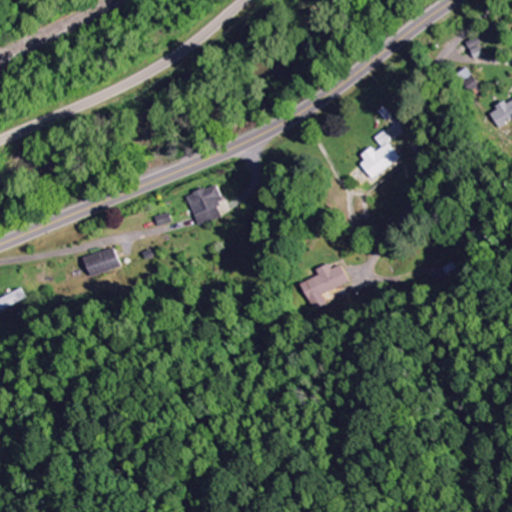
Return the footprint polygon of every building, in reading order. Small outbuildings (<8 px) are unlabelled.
[(511,101),(492,112),(499,127),(511,120),(511,101)] [(366,156),(369,163),(360,168),(368,183),(404,162),(394,145),(380,153),(377,149),(366,156)] [(201,227),(224,218),(219,204),(226,202),(220,186),(190,197),(201,227)] [(86,259),(92,277),(123,268),(117,249),(86,259)] [(323,295),(351,284),(344,266),(335,270),(333,265),(319,271),(321,277),(302,285),(312,311),(327,305),(323,295)] [(0,312),(29,301),(25,291),(0,300),(0,312)]
